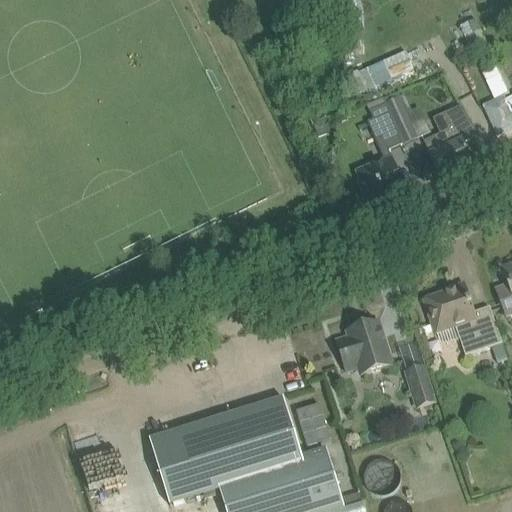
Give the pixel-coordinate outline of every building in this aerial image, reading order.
[(460,27),(460,28),(466,41),(472,53),(486,46),(473,22),(460,27)] [(359,73),(368,93),(416,70),(407,51),(359,73)] [(496,101),(510,95),(498,69),(484,75),(496,101)] [(418,139),(401,99),(398,93),(383,99),(404,146),(418,139)] [(389,152),(404,146),(383,99),(367,106),(374,121),(369,123),(385,162),(357,174),(372,212),(408,198),(400,180),(392,160),(389,152)] [(431,157),(433,161),(441,180),(472,165),(462,144),(478,137),(464,108),(436,120),(444,136),(426,144),(431,156),(431,157)] [(511,267),(504,271),(510,287),(498,292),(509,318),(511,316),(511,267)] [(445,295),(425,302),(436,335),(457,327),(467,357),(494,348),(499,364),(508,361),(503,345),(497,328),(490,309),(475,314),(465,285),(444,293),(445,295)] [(362,377),(392,367),(379,325),(348,334),(350,340),(338,343),(347,373),(359,369),(362,377)] [(418,410),(435,406),(423,371),(407,375),(418,410)] [(342,500),(333,471),(327,452),(302,459),(284,401),(150,442),(171,508),(220,492),(226,511),(365,511),(363,505),(360,494),(342,500)] [(375,433),(383,454),(412,443),(404,422),(375,433)]
